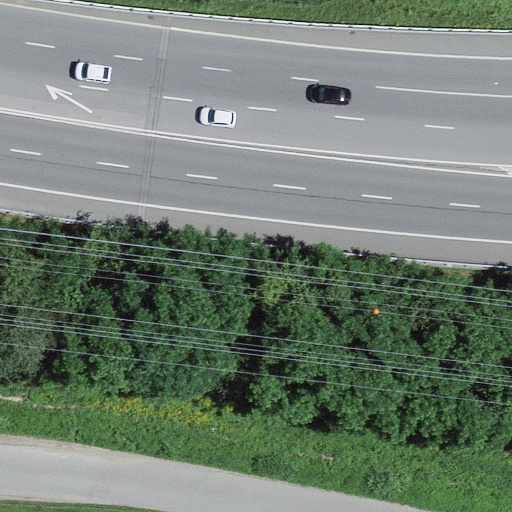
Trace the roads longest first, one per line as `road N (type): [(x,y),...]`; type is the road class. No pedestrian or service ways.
road 1 (trunk): [(511,128),(348,108),(28,44)]
road 2 (motorway): [(511,80),(28,44)]
road 3 (trunk): [(111,166),(511,210)]
road 4 (unclassified): [(0,470),(307,511)]
